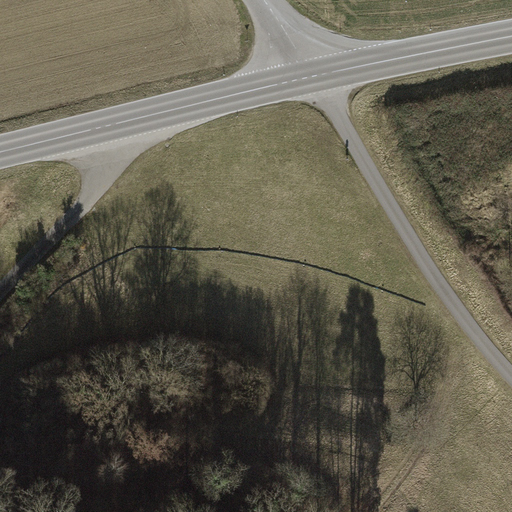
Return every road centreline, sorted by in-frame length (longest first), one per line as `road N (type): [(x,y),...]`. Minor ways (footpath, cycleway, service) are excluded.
road 1 (track): [(511,373),(479,338),(376,186),(314,75)]
road 2 (primary): [(314,75),(0,152)]
road 3 (track): [(150,115),(0,279)]
road 4 (primary): [(511,37),(314,75)]
